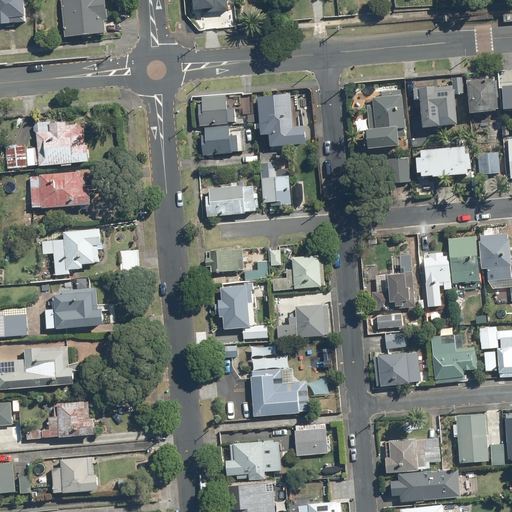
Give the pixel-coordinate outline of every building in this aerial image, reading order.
[(0,0),(0,24),(28,22),(25,0),(0,0)] [(106,0),(61,0),(66,37),(107,33),(105,20),(109,20),(106,0)] [(233,11),(232,0),(191,0),(192,14),(233,11)] [(452,85),(419,88),(423,128),(457,124),(454,95),(463,94),(461,77),(451,78),(452,85)] [(493,78),(467,80),(470,113),(496,111),(493,78)] [(372,104),(366,105),(369,139),(404,136),(400,89),(380,91),(381,96),(371,97),(372,104)] [(257,96),(261,135),(270,134),(271,147),(307,144),(305,126),(293,127),(290,93),(257,96)] [(202,104),(198,104),(199,126),(229,124),(229,122),(236,122),(235,108),(228,109),(227,96),(202,98),(202,104)] [(28,144),(6,146),(7,169),(92,163),(91,145),(87,145),(85,128),(79,124),(67,125),(67,122),(50,123),(50,132),(38,133),(39,147),(28,148),(28,144)] [(205,135),(202,135),(203,156),(232,154),(232,152),(239,151),(238,135),(231,135),(230,126),(205,128),(205,135)] [(464,146),(419,150),(420,157),(416,158),(417,173),(421,173),(422,177),(433,176),(433,177),(471,174),(470,153),(465,154),(464,146)] [(496,151),(475,153),(477,175),(498,173),(496,151)] [(407,157),(386,159),(388,184),(409,182),(407,157)] [(276,168),(275,161),(260,162),(263,203),(271,202),(271,206),(291,204),(288,167),(276,168)] [(86,172),(30,176),(33,209),(93,205),(92,184),(86,185),(86,172)] [(209,188),(210,196),(206,196),(208,217),(246,213),(245,212),(256,211),(253,185),(244,186),(244,185),(209,188)] [(66,239),(44,241),(45,254),(55,253),(56,275),(71,274),(71,270),(85,269),(84,264),(97,264),(96,246),(103,245),(102,229),(65,232),(66,239)] [(507,233),(478,235),(482,268),(486,268),(487,280),(511,278),(507,233)] [(475,235),(447,238),(451,282),(479,279),(475,235)] [(243,248),(210,251),(210,257),(206,257),(206,266),(211,266),(211,272),(244,270),(243,248)] [(283,249),(271,250),(272,267),(284,266),(283,249)] [(139,250),(122,250),(123,271),(140,270),(139,250)] [(428,257),(423,258),(424,276),(427,276),(427,284),(443,283),(443,290),(451,289),(448,255),(442,256),(442,252),(427,253),(428,257)] [(319,254),(291,256),(293,276),(272,278),(273,291),(322,287),(319,254)] [(389,291),(371,292),(372,310),(414,307),(410,254),(391,255),(392,272),(388,273),(389,291)] [(258,269),(244,270),(245,280),(268,277),(267,260),(257,261),(258,269)] [(247,285),(221,287),(222,299),(218,300),(219,317),(223,317),(224,329),(241,328),(242,339),(268,337),(267,324),(249,325),(247,285)] [(98,291),(54,295),(56,308),(46,309),(48,329),(57,328),(57,329),(106,325),(105,309),(100,310),(98,291)] [(323,304),(296,306),(297,324),(276,325),(277,338),(325,335),(323,304)] [(28,310),(0,311),(0,312),(1,337),(29,335),(28,310)] [(400,313),(376,314),(377,328),(401,326),(400,313)] [(495,326),(478,327),(480,348),(497,347),(495,326)] [(501,347),(496,347),(498,372),(511,371),(511,329),(499,330),(501,347)] [(405,332),(384,334),(386,348),(406,345),(405,332)] [(441,335),(430,336),(436,380),(464,377),(463,371),(477,369),(474,346),(455,348),(455,341),(442,343),(441,335)] [(235,345),(219,345),(219,357),(236,356),(235,345)] [(26,359),(0,361),(0,391),(76,385),(75,368),(71,368),(69,346),(26,349),(26,359)] [(495,350),(483,351),(485,370),(496,370),(495,350)] [(412,352),(373,355),(376,385),(421,381),(419,360),(413,361),(412,352)] [(281,367),(250,370),(254,416),(300,412),(299,411),(309,410),(306,380),(282,382),(281,367)] [(0,424),(14,423),(12,401),(0,402),(0,424)] [(91,418),(90,402),(59,404),(59,416),(49,417),(50,430),(27,431),(27,439),(81,435),(97,434),(96,418),(91,418)] [(484,413),(456,415),(459,463),(487,461),(484,413)] [(325,428),(294,430),(296,455),(327,453),(325,428)] [(438,437),(389,441),(390,457),(385,457),(386,473),(426,469),(426,463),(440,462),(438,437)] [(278,440),(234,444),(235,459),(226,460),(227,475),(249,473),(249,481),(266,479),(265,471),(280,470),(278,440)] [(502,445),(489,445),(490,466),(503,465),(502,445)] [(93,457),(61,460),(62,467),(52,467),(54,493),(100,490),(99,475),(94,475),(93,457)] [(13,462),(0,463),(0,492),(17,491),(13,462)] [(444,470),(398,474),(399,480),(390,481),(392,496),(400,495),(400,502),(447,498),(444,470)] [(31,475),(20,476),(21,493),(32,492),(31,475)] [(136,477),(117,478),(117,489),(137,488),(136,477)] [(344,477),(328,479),(329,490),(345,488),(344,477)] [(266,483),(228,486),(229,510),(240,510),(239,511),(275,511),(274,491),(267,492),(266,483)] [(341,511),(341,501),(302,505),(302,511),(341,511)]
